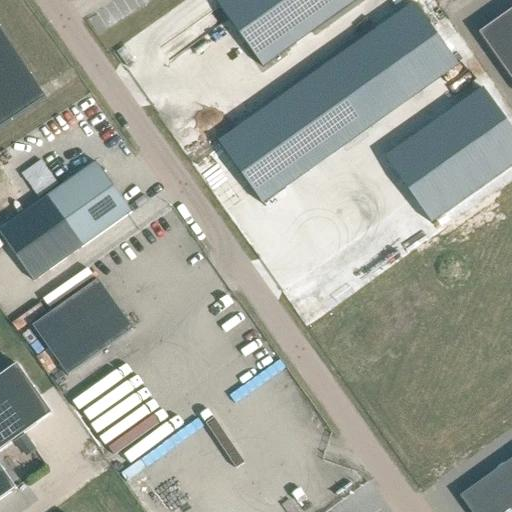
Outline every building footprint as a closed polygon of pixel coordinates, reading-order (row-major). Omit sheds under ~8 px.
[(263,69),(360,0),(221,0),(216,3),(263,69)] [(236,135),(220,147),(255,195),(248,200),(262,220),(272,213),(270,209),(283,200),(280,197),(271,184),(451,56),(416,7),(236,135)] [(511,81),(511,10),(479,35),(511,81)] [(0,129),(46,99),(0,29),(0,129)] [(511,130),(484,91),(386,160),(432,226),(511,168),(511,130)] [(0,232),(0,235),(34,283),(132,213),(97,164),(0,232)] [(134,331),(99,281),(32,328),(68,378),(134,331)] [(17,366),(0,377),(0,451),(51,415),(17,366)] [(103,443),(144,413),(138,405),(97,434),(103,443)] [(22,452),(32,444),(26,435),(14,444),(20,453),(22,452)] [(470,511),(511,511),(511,460),(460,498),(470,511)] [(0,500),(16,489),(0,466),(0,500)]
